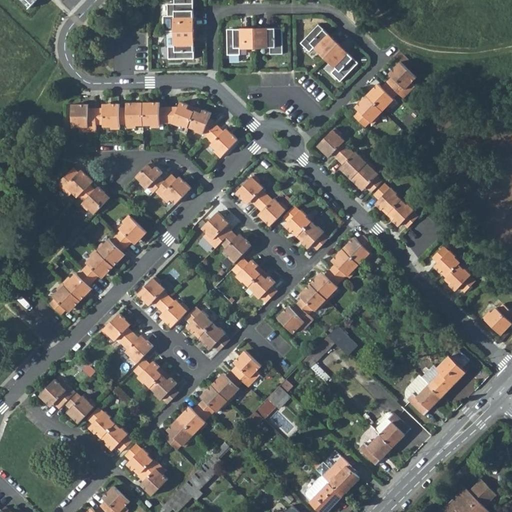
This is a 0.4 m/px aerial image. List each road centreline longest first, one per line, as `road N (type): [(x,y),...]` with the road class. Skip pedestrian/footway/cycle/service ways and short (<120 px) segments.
road 1 (residential): [(264,129),(210,83),(89,82),(67,64),(65,42),(94,0)]
road 2 (residential): [(361,214),(429,294),(511,369)]
road 3 (residential): [(20,389),(110,467),(67,511)]
road 4 (tertiary): [(381,511),(503,388)]
road 5 (residential): [(203,376),(302,275)]
road 6 (residential): [(115,288),(214,189)]
road 7 (residential): [(20,389),(115,288)]
road 8 (residential): [(115,288),(203,376)]
road 9 (residential): [(214,189),(302,275)]
